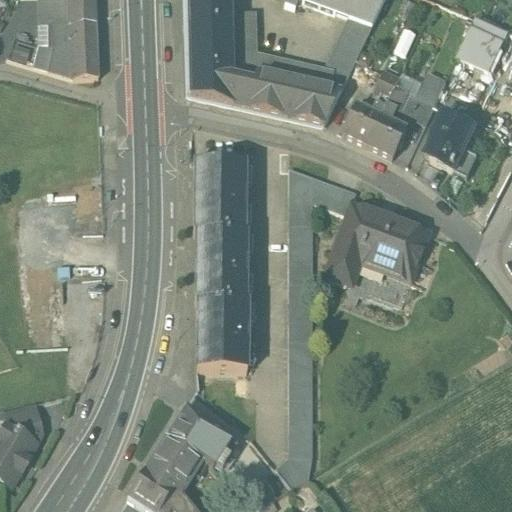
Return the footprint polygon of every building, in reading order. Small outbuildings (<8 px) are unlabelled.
[(38,1),(37,2),(38,29),(69,28),(68,0),(38,1)] [(92,0),(80,0),(68,0),(69,28),(71,84),(73,85),(97,84),(92,0)] [(229,0),(186,0),(188,34),(231,32),(230,19),(229,0)] [(384,0),(280,0),(287,3),(284,11),(294,15),(297,6),(347,25),(369,33),(384,0)] [(253,19),(230,19),(231,32),(233,92),(251,91),(254,79),(338,99),(345,84),(328,76),(254,61),(253,19)] [(507,39),(476,24),(457,64),(488,79),(507,39)] [(347,25),(324,74),(328,76),(345,84),(369,33),(347,25)] [(69,28),(38,29),(39,51),(33,74),(71,84),(69,28)] [(231,32),(188,34),(190,102),(233,112),(233,92),(231,32)] [(398,84),(381,77),(372,96),(378,99),(369,117),(380,122),(394,93),(398,84)] [(338,99),(254,79),(251,91),(246,115),(322,132),(338,99)] [(251,91),(233,92),(233,112),(246,115),(251,91)] [(405,98),(394,93),(380,122),(388,126),(393,116),(395,118),(405,98)] [(423,106),(405,98),(395,118),(414,126),(423,106)] [(434,111),(423,106),(414,126),(424,131),(434,111)] [(369,117),(354,110),(339,140),(366,153),(380,122),(369,117)] [(475,134),(444,119),(424,160),(432,163),(430,167),(451,177),(453,173),(455,174),(457,169),(456,168),(461,157),(464,159),(475,134)] [(388,126),(380,122),(366,153),(392,165),(406,135),(388,126)] [(244,170),(193,170),(192,240),(194,240),(194,309),(196,309),(195,379),(246,379),(247,308),(245,308),(245,239),(243,239),(244,170)] [(311,183),(288,174),(288,232),(312,232),(312,210),(311,183)] [(355,199),(311,183),(312,210),(346,222),(350,211),(355,199)] [(427,239),(350,211),(346,222),(324,283),(350,293),(359,270),(409,289),(427,239)] [(312,232),(288,232),(288,464),(311,464),(312,232)] [(33,409),(4,417),(7,429),(5,432),(36,450),(42,440),(33,409)] [(222,437),(184,413),(166,443),(201,466),(202,467),(222,437)] [(36,450),(5,432),(0,440),(0,487),(11,493),(19,479),(21,480),(29,466),(27,465),(36,450)] [(201,466),(166,443),(145,474),(174,492),(175,494),(184,491),(201,466)] [(311,464),(288,464),(274,475),(290,495),(308,484),(311,464)] [(174,492),(145,474),(127,503),(140,511),(190,511),(175,494),(174,492)] [(261,482),(240,495),(250,511),(261,511),(275,504),(261,482)] [(330,511),(322,502),(312,510),(313,511),(330,511)]
